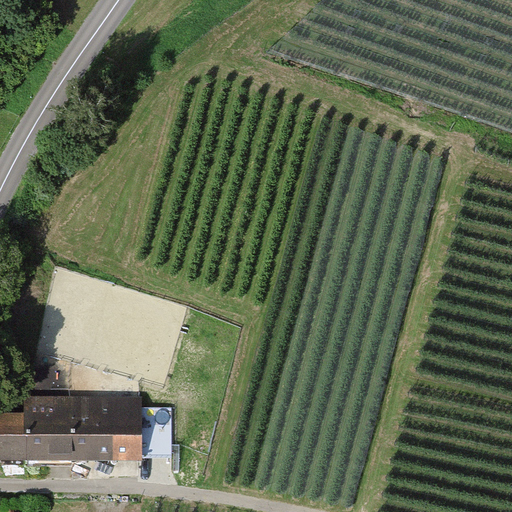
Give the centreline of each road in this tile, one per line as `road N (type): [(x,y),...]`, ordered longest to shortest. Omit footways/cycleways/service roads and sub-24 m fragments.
road 1 (track): [(0,486),(153,490),(305,511)]
road 2 (tertiary): [(0,194),(41,115),(121,0)]
